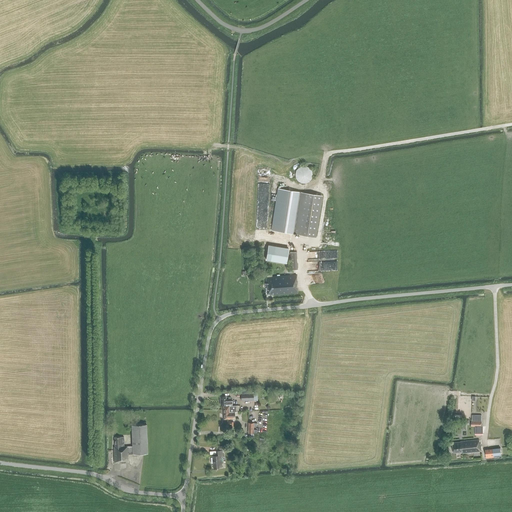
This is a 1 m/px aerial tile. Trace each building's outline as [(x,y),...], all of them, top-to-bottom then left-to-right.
[(311,179),(313,175),(312,171),(310,168),(306,166),(302,166),(299,167),(296,170),(295,174),(296,178),(298,181),(301,183),(305,183),(309,182),(311,179)] [(271,230),(302,235),(314,237),(321,195),(278,188),(271,230)] [(323,258),(338,257),(337,250),(310,251),(310,258),(313,258),(313,257),(318,257),(318,256),(323,255),(323,258)] [(297,293),(297,288),(296,275),(272,276),(272,272),(266,273),(266,277),(266,278),(266,285),(266,287),(267,294),(269,294),(270,295),(297,293)] [(252,393),(252,390),(247,390),(248,393),(241,393),(241,401),(253,400),(253,393),(252,393)] [(220,405),(227,405),(232,405),(232,399),(226,400),(226,396),(220,396),(220,405)] [(229,413),(229,406),(223,406),(223,419),(235,419),(235,412),(229,413)] [(128,454),(148,453),(146,424),(146,422),(143,422),(143,424),(131,425),(132,446),(124,447),(124,437),(114,437),(115,446),(114,446),(114,463),(121,462),(121,463),(126,463),(126,462),(128,462),(128,454)] [(257,423),(248,423),(248,433),(256,434),(257,430),(254,430),(254,427),(257,427),(257,423)] [(463,453),(481,451),(480,443),(479,443),(479,440),(461,441),(461,442),(458,443),(458,442),(453,443),(452,443),(453,453),(463,452),(463,453)] [(500,454),(500,448),(485,450),(486,458),(500,456),(500,454)] [(221,455),(222,455),(222,450),(216,451),(216,455),(212,456),(213,467),(222,467),(221,455)]
